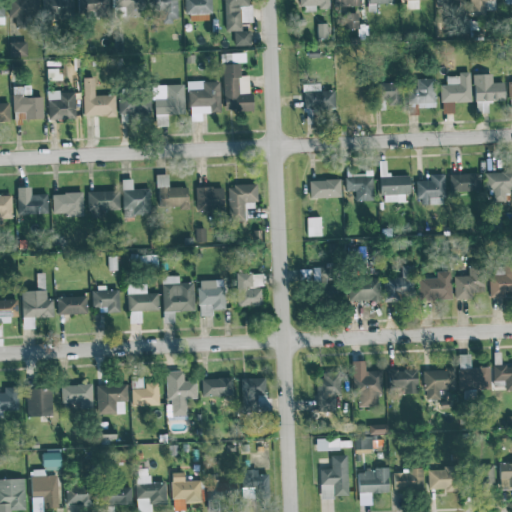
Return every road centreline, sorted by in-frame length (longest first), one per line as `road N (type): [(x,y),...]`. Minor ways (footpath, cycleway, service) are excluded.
road 1 (residential): [(0,353),(511,328)]
road 2 (residential): [(269,0),(293,511)]
road 3 (residential): [(0,157),(511,135)]
